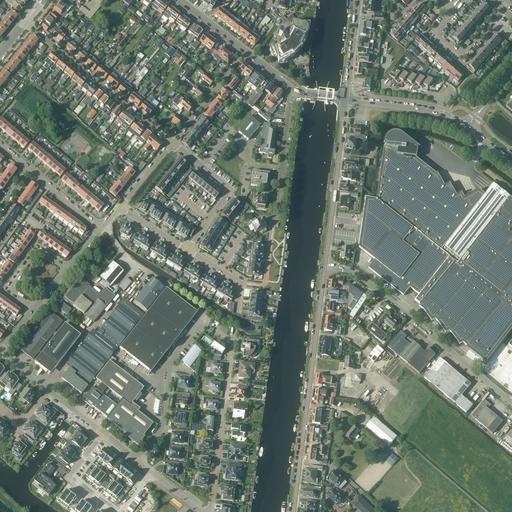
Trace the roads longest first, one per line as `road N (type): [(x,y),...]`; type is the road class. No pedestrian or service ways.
road 1 (tertiary): [(293,511),(324,267)]
road 2 (unclassified): [(324,267),(353,272),(511,402)]
road 3 (residential): [(171,142),(24,21)]
road 4 (residential): [(210,511),(233,327)]
road 5 (tertiary): [(324,267),(344,98)]
road 6 (residential): [(136,460),(161,429),(168,364),(206,314)]
road 7 (residential): [(188,251),(228,190),(171,142)]
road 8 (residential): [(274,224),(294,90)]
road 9 (residential): [(504,10),(462,56),(435,32),(446,7)]
road 10 (unknown): [(47,389),(122,292)]
